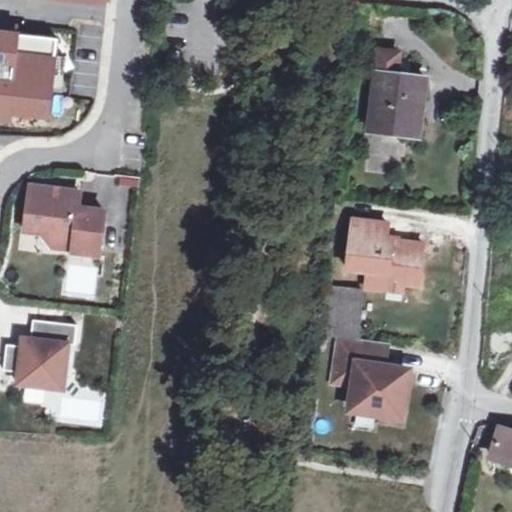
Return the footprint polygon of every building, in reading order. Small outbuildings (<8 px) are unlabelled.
[(52,55),(53,39),(12,36),(12,39),(0,38),(0,113),(13,114),(48,116),(50,87),(52,55)] [(391,124),(421,127),(427,78),(397,75),(399,57),(380,54),(371,132),(390,134),(391,124)] [(52,55),(50,87),(60,88),(62,55),(52,55)] [(13,114),(0,113),(0,123),(12,124),(13,114)] [(420,138),(421,127),(391,124),(390,134),(420,138)] [(31,188),(26,233),(56,237),(55,249),(73,251),(73,254),(100,257),(106,213),(79,210),(81,201),(65,199),(66,192),(31,188)] [(388,225),(353,221),(347,270),(368,273),(366,288),(386,291),(387,282),(404,284),(419,286),(424,246),(386,241),(388,225)] [(27,237),(27,250),(49,250),(49,238),(27,237)] [(387,282),(386,291),(403,293),(404,284),(387,282)] [(325,290),(320,334),(334,336),(339,292),(325,290)] [(334,336),(358,339),(363,295),(339,292),(334,336)] [(23,348),(8,346),(5,372),(20,374),(19,386),(47,389),(49,374),(66,376),(69,346),(76,347),(78,327),(34,322),(32,341),(23,348)] [(405,400),(409,370),(387,367),(377,366),(379,345),(340,340),(335,372),(358,375),(353,409),(393,415),(395,399),(405,400)] [(389,346),(379,345),(377,366),(387,367),(389,346)] [(49,374),(47,389),(64,391),(66,376),(49,374)] [(511,463),(511,431),(503,428),(494,458),(511,463)]
